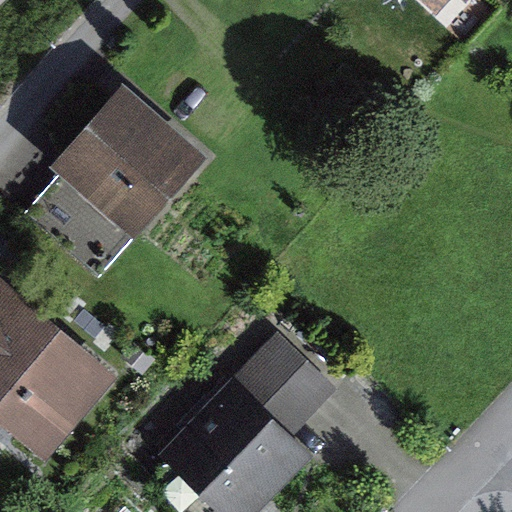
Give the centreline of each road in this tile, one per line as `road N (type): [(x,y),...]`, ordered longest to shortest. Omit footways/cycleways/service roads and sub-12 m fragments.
road 1 (residential): [(126,0),(0,148)]
road 2 (residential): [(511,423),(427,511)]
